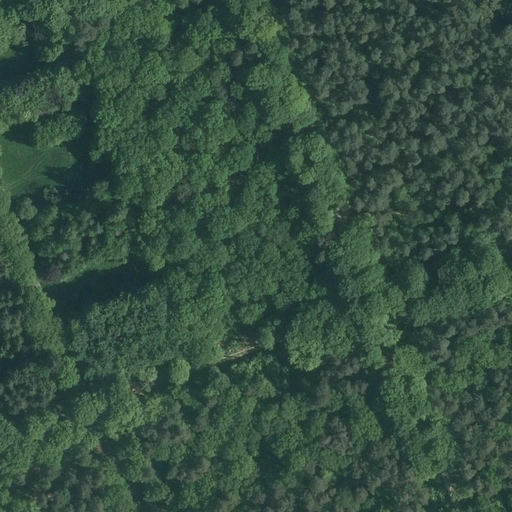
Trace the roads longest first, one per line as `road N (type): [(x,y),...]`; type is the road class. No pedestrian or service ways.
road 1 (track): [(456,511),(246,0)]
road 2 (track): [(0,435),(371,304)]
